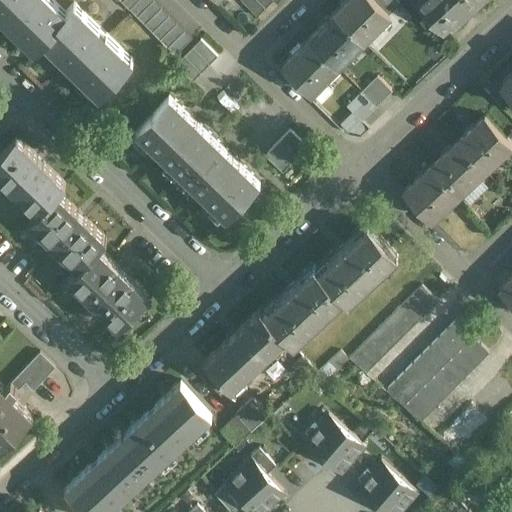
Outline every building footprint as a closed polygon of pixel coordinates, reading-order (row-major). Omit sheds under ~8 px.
[(65,13),(52,0),(0,0),(0,15),(34,47),(75,3),(74,3),(65,13)] [(122,0),(121,1),(129,9),(137,0),(122,0)] [(137,0),(129,9),(137,16),(152,0),(137,0)] [(154,0),(152,0),(137,16),(144,24),(161,7),(154,0)] [(241,0),(257,15),(272,0),(241,0)] [(377,0),(342,0),(340,2),(343,4),(336,12),(362,38),(389,11),(377,0)] [(399,1),(398,0),(377,0),(389,11),(399,1)] [(418,0),(419,0),(442,26),(459,11),(463,15),(479,0),(418,0)] [(130,58),(74,5),(75,4),(75,3),(34,47),(34,48),(42,39),(99,93),(132,58),(131,57),(130,58)] [(161,7),(144,24),(152,31),(169,14),(161,7)] [(362,38),(336,12),(328,19),(326,17),(316,26),(319,29),(310,38),(336,64),(362,38)] [(169,14),(152,31),(160,39),(177,22),(169,14)] [(177,22),(160,39),(167,47),(184,30),(177,22)] [(184,30),(167,47),(175,54),(192,37),(184,30)] [(336,64),(310,38),(302,46),(300,43),(291,51),(294,54),(284,64),(310,91),(336,64)] [(203,39),(180,64),(196,78),(218,54),(203,39)] [(511,62),(493,79),(511,100),(511,62)] [(392,91),(378,76),(363,90),(377,105),(392,91)] [(363,90),(347,105),(361,120),(377,105),(363,90)] [(259,177),(169,92),(137,127),(227,212),(259,177)] [(511,141),(487,114),(475,125),(473,123),(465,131),(467,132),(459,140),(482,165),(496,152),(499,155),(511,142),(511,141)] [(285,128),(274,152),(296,161),(307,138),(285,128)] [(66,181),(17,135),(0,152),(0,173),(38,209),(38,210),(58,189),(66,181)] [(459,140),(451,147),(450,145),(441,153),(443,154),(432,164),(456,190),(482,165),(459,140)] [(432,164),(424,172),(422,169),(414,177),(416,179),(405,190),(431,218),(445,205),(442,202),(456,190),(432,164)] [(58,189),(38,210),(38,209),(30,217),(79,264),(79,265),(98,245),(99,245),(107,236),(58,189)] [(314,263),(264,310),(287,335),(294,343),(344,296),(348,300),(398,254),(368,222),(318,268),(314,263)] [(99,245),(98,245),(79,265),(79,264),(69,275),(119,324),(148,294),(99,245)] [(511,272),(509,275),(511,276),(500,288),(511,299),(511,272)] [(422,283),(349,356),(366,371),(438,300),(422,283)] [(260,306),(205,358),(232,386),(287,335),(264,310),(260,306)] [(457,318),(386,388),(403,403),(473,334),(457,318)] [(473,334),(403,403),(421,419),(489,351),(473,334)] [(56,366),(40,350),(11,381),(18,388),(25,382),(33,390),(56,366)] [(181,379),(65,485),(90,511),(102,511),(211,412),(181,379)] [(0,446),(1,447),(33,413),(13,394),(18,388),(11,381),(5,386),(0,381),(0,446)] [(269,413),(253,396),(235,412),(237,414),(251,429),(269,413)] [(364,443),(329,412),(306,438),(341,469),(364,443)] [(237,414),(220,428),(235,444),(251,429),(237,414)] [(276,465),(259,447),(251,455),(252,456),(267,473),(276,465)] [(267,473),(252,456),(227,480),(243,498),(256,511),(259,511),(283,490),(267,473)] [(396,511),(416,489),(382,459),(359,485),(390,511),(396,511)] [(506,499),(475,468),(465,478),(496,509),(506,499)] [(243,498),(227,480),(214,493),(230,510),(243,498)] [(511,490),(506,485),(499,491),(505,496),(511,490)]
